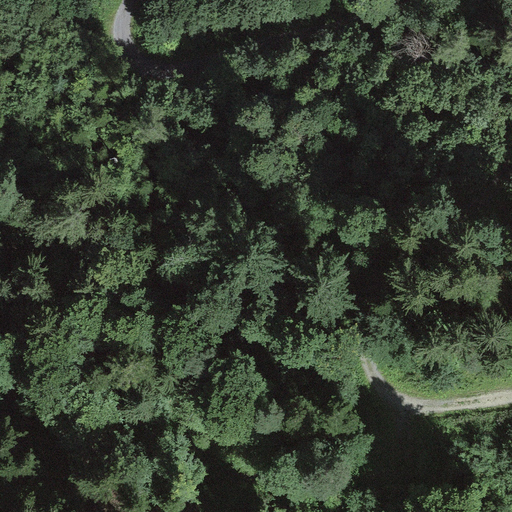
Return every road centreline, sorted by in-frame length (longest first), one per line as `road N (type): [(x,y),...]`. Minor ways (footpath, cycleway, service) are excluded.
road 1 (track): [(511,148),(497,191),(356,297),(361,366),(415,407),(511,392)]
road 2 (track): [(128,0),(118,17),(124,49),(148,66),(181,69),(232,45),(375,15),(397,0)]
road 3 (track): [(392,389),(403,466),(430,511)]
